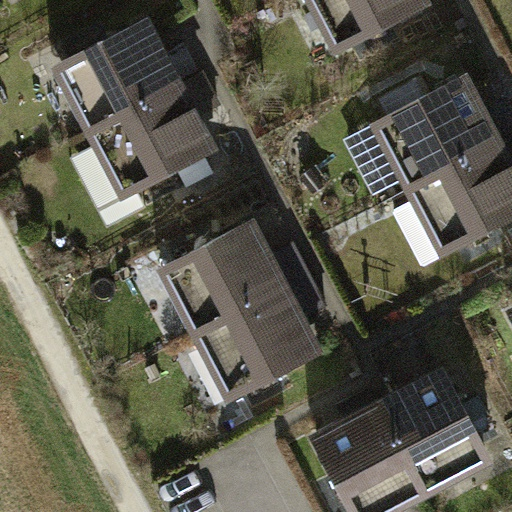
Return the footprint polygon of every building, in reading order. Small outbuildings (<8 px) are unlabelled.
[(432,3),(430,0),(308,0),(337,53),(432,3)] [(55,67),(89,132),(184,83),(149,17),(55,67)] [(203,73),(184,83),(89,132),(123,198),(179,168),(188,187),(214,173),(204,155),(218,148),(200,114),(220,104),(203,73)] [(373,124),(407,189),(503,139),(511,134),(511,110),(507,101),(488,111),(468,74),(373,124)] [(511,217),(511,156),(503,139),(407,189),(442,255),(511,217)] [(160,269),(194,334),(311,272),(297,245),(275,257),(255,219),(160,269)] [(327,301),(311,272),(194,334),(229,400),(324,350),(304,313),(327,301)] [(443,366),(378,400),(428,495),(493,460),(443,366)] [(353,511),(395,511),(428,495),(378,400),(371,387),(338,404),(345,418),(313,435),(353,511)]
